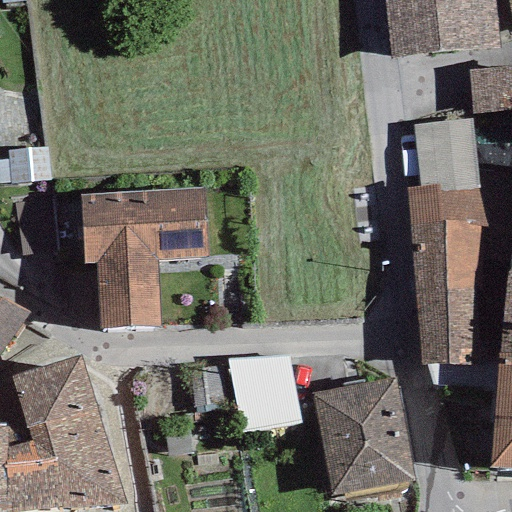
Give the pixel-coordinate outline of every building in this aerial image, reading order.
[(382,0),(388,60),(498,50),(494,0),(382,0)] [(511,67),(467,72),(471,114),(511,108),(511,67)] [(471,120),(413,126),(419,188),(437,186),(438,191),(477,187),(471,120)] [(44,148),(6,151),(7,160),(9,184),(47,181),(44,148)] [(0,184),(9,184),(7,160),(0,160),(0,184)] [(419,188),(404,188),(420,367),(497,366),(498,353),(506,282),(477,187),(438,191),(437,186),(419,188)] [(204,189),(80,196),(83,265),(95,264),(98,330),(159,327),(156,260),(207,257),(204,189)] [(48,201),(14,205),(20,256),(54,252),(48,201)] [(511,270),(507,270),(506,282),(498,353),(511,353),(511,270)] [(0,353),(28,313),(0,297),(0,353)] [(511,353),(498,353),(497,366),(489,471),(511,470),(511,353)] [(79,357),(11,376),(25,422),(5,423),(4,499),(9,499),(9,511),(39,511),(125,504),(79,357)] [(288,358),(226,359),(240,435),(301,422),(288,358)] [(394,378),(310,394),(330,497),(414,480),(394,378)] [(4,499),(0,499),(0,511),(9,511),(9,499),(4,499)]
